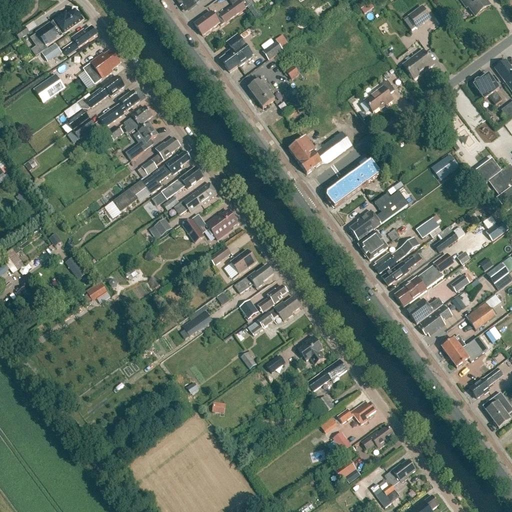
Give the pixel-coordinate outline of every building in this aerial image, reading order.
[(179,0),(188,12),(203,0),(179,0)] [(211,14),(194,26),(202,38),(219,26),(220,28),(249,7),(244,0),(227,0),(233,7),(220,17),(218,15),(214,18),(211,14)] [(459,0),(466,8),(467,7),(476,19),(490,8),(484,0),(459,0)] [(422,7),(408,18),(417,30),(431,20),(422,7)] [(37,35),(46,48),(84,22),(77,12),(73,11),(67,15),(66,14),(37,35)] [(19,42),(30,35),(25,28),(15,35),(19,42)] [(63,51),(67,57),(97,37),(92,29),(85,34),(84,32),(72,40),(74,44),(63,51)] [(228,54),(229,55),(220,61),(230,74),(238,68),(239,69),(253,58),(238,37),(227,45),(232,52),(228,54)] [(269,63),(283,52),(290,47),(282,37),(275,42),(276,43),(262,54),(269,63)] [(48,64),(62,55),(56,46),(42,55),(48,64)] [(83,71),(95,87),(102,81),(103,82),(114,74),(112,72),(121,66),(111,52),(104,57),(103,56),(90,65),(91,65),(83,71)] [(423,52),(403,67),(413,81),(434,66),(423,52)] [(511,71),(505,62),(494,70),(511,93),(511,71)] [(292,82),(300,76),(293,68),(286,73),(292,82)] [(55,76),(34,91),(43,105),(65,90),(55,76)] [(499,91),(488,77),(480,83),(478,83),(475,85),(475,87),(474,88),(484,102),(489,98),(496,107),(501,103),(494,94),(499,91)] [(117,78),(86,102),(92,110),(110,96),(111,99),(125,88),(117,78)] [(248,91),(263,111),(275,102),(271,95),(274,93),(264,79),(260,82),(260,81),(248,91)] [(389,96),(395,92),(387,82),(381,87),(383,89),(364,103),(373,115),(383,107),(384,109),(393,102),(389,96)] [(98,122),(104,130),(124,116),(122,114),(126,111),(127,113),(140,103),(133,93),(119,103),(121,105),(98,122)] [(506,120),(511,115),(511,102),(500,111),(506,120)] [(145,124),(152,118),(145,109),(132,119),(123,126),(129,133),(136,128),(140,133),(139,133),(145,141),(148,144),(157,137),(149,126),(148,127),(145,124)] [(73,132),(89,120),(83,112),(67,124),(73,132)] [(79,141),(95,129),(89,120),(73,132),(79,141)] [(118,128),(108,135),(114,142),(123,135),(118,128)] [(352,148),(343,135),(324,148),(323,146),(318,150),(316,148),(313,150),(305,139),(288,152),(307,176),(322,165),(329,165),(352,148)] [(156,168),(173,156),(172,155),(181,148),(174,139),(165,146),(164,145),(155,151),(159,156),(141,169),(148,177),(157,170),(156,168)] [(126,155),(131,163),(144,153),(139,146),(126,155)] [(153,178),(143,185),(151,196),(162,188),(159,184),(172,175),(174,177),(181,171),(180,169),(191,162),(185,154),(178,159),(177,158),(152,176),(153,178)] [(439,183),(459,169),(449,155),(429,169),(439,183)] [(32,161),(29,164),(33,170),(37,167),(32,161)] [(511,169),(510,167),(501,173),(491,161),(475,173),(485,186),(488,184),(499,198),(496,201),(506,214),(511,208),(511,169)] [(0,163),(0,169),(4,175),(9,172),(2,162),(0,163)] [(381,176),(371,163),(327,195),(326,199),(332,208),(333,207),(335,210),(362,190),(366,186),(367,187),(381,176)] [(195,169),(161,194),(167,202),(186,188),(188,191),(203,180),(195,169)] [(209,185),(174,211),(180,218),(188,212),(190,215),(217,196),(209,185)] [(399,186),(388,193),(391,198),(402,190),(399,186)] [(120,214),(133,205),(125,194),(112,203),(120,214)] [(174,199),(163,207),(167,213),(179,204),(174,199)] [(108,208),(103,211),(110,222),(115,218),(108,208)] [(358,243),(395,216),(391,211),(377,221),(371,213),(358,223),(358,224),(349,231),(358,243)] [(228,213),(220,219),(219,217),(206,227),(217,242),(231,232),(230,231),(237,225),(228,213)] [(494,215),(482,223),(487,230),(498,221),(494,215)] [(422,241),(439,229),(433,220),(416,232),(422,241)] [(172,231),(165,221),(154,228),(161,238),(172,231)] [(182,228),(195,246),(204,239),(192,221),(182,228)] [(395,231),(387,236),(393,243),(400,238),(395,231)] [(453,234),(433,248),(439,255),(465,236),(462,233),(456,238),(453,234)] [(387,250),(376,235),(358,247),(370,263),(387,250)] [(484,250),(491,244),(485,236),(478,242),(484,250)] [(390,257),(388,254),(374,265),(376,267),(374,269),(379,276),(388,270),(389,272),(397,266),(396,264),(420,247),(414,240),(390,257)] [(215,268),(231,256),(225,248),(209,260),(215,268)] [(240,276),(256,264),(247,252),(231,264),(240,276)] [(24,267),(15,254),(4,262),(13,275),(24,267)] [(422,261),(416,254),(382,279),(388,288),(394,283),(395,284),(408,274),(407,272),(422,261)] [(462,267),(470,261),(465,254),(456,260),(462,267)] [(447,257),(417,280),(426,291),(443,278),(440,274),(452,265),(447,257)] [(494,286),(509,275),(511,272),(511,260),(510,258),(501,265),(486,276),(494,286)] [(84,276),(72,260),(66,264),(78,280),(84,276)] [(108,277),(115,272),(111,266),(104,271),(108,277)] [(234,288),(240,296),(254,286),(257,291),(264,285),(263,284),(273,277),(267,267),(256,275),(255,274),(249,278),(248,278),(234,288)] [(125,276),(129,281),(137,275),(134,270),(125,276)] [(464,277),(450,287),(456,295),(473,283),(468,275),(464,278),(464,277)] [(154,291),(159,287),(154,279),(149,282),(154,291)] [(404,291),(395,297),(403,310),(427,293),(426,291),(417,280),(417,279),(403,289),(404,291)] [(470,286),(473,290),(479,285),(476,282),(470,286)] [(81,296),(87,305),(95,299),(99,305),(109,298),(100,283),(81,296)] [(15,293),(28,314),(41,306),(28,285),(15,293)] [(267,297),(269,300),(265,303),(265,304),(258,309),(263,315),(282,301),(282,300),(288,295),(287,294),(287,293),(285,290),(283,289),(282,288),(275,293),(274,292),(267,297)] [(489,310),(500,305),(496,297),(485,302),(489,310)] [(451,303),(459,314),(466,309),(458,298),(451,303)] [(283,303),(247,329),(253,338),(275,323),(273,321),(279,317),(283,323),(293,317),(292,315),(300,309),(293,299),(284,305),(283,303)] [(416,326),(443,306),(438,300),(428,308),(423,302),(414,308),(415,309),(408,314),(416,326)] [(239,309),(248,322),(259,314),(250,302),(239,309)] [(475,332),(495,318),(485,305),(466,319),(475,332)] [(420,326),(422,328),(419,330),(425,337),(428,335),(430,338),(445,327),(441,322),(443,320),(445,322),(451,317),(445,308),(420,326)] [(190,339),(212,323),(205,312),(182,328),(190,339)] [(495,328),(480,339),(487,348),(502,338),(495,328)] [(315,367),(323,361),(319,354),(322,351),(313,339),(306,343),(308,345),(298,352),(306,363),(310,361),(315,367)] [(465,348),(463,345),(464,344),(462,342),(458,345),(454,340),(441,350),(449,360),(465,348)] [(472,344),(477,351),(482,348),(476,341),(472,344)] [(469,354),(465,348),(449,360),(457,370),(469,361),(466,356),(469,354)] [(241,359),(250,371),(256,366),(247,354),(241,359)] [(280,358),(266,368),(272,375),(285,366),(280,358)] [(313,393),(326,384),(326,383),(330,381),(332,384),(339,380),(338,378),(347,372),(340,362),(324,373),(307,385),(313,393)] [(497,371),(483,381),(482,381),(469,391),(477,401),(483,396),(484,397),(489,393),(488,392),(490,391),(487,388),(502,377),(497,371)] [(191,396),(198,390),(194,385),(188,389),(186,390),(191,396)] [(511,412),(511,410),(500,395),(493,400),(494,400),(483,408),(486,413),(498,431),(510,422),(507,417),(511,412)] [(335,409),(326,398),(316,405),(325,416),(335,409)] [(212,414),(224,415),(225,406),(214,404),(212,414)] [(367,406),(365,404),(350,415),(348,412),(338,419),(342,425),(353,417),(360,427),(368,422),(366,419),(375,413),(370,405),(367,406)] [(318,427),(325,435),(336,426),(330,418),(318,427)] [(389,444),(388,443),(394,438),(387,428),(378,434),(377,433),(361,444),(367,452),(375,446),(379,451),(389,444)] [(334,443),(342,454),(351,448),(342,434),(332,441),(334,443)] [(335,459),(342,454),(334,443),(327,447),(335,459)] [(350,462),(335,473),(341,482),(356,471),(350,462)] [(402,467),(401,466),(384,478),(389,484),(412,467),(408,462),(402,467)] [(407,479),(416,472),(412,467),(389,484),(386,487),(388,489),(382,493),(376,498),(385,510),(400,499),(393,489),(399,484),(401,485),(408,480),(407,479)] [(378,487),(382,493),(388,489),(386,487),(384,483),(378,487)] [(432,498),(417,508),(418,509),(414,511),(431,511),(439,507),(432,498)]
